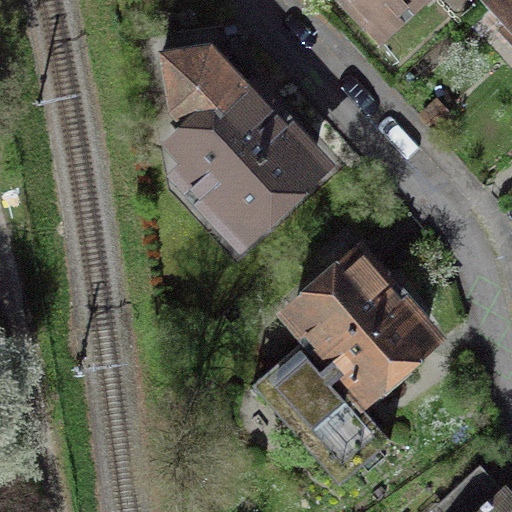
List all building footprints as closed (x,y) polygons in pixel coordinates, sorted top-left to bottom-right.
[(358,0),(383,26),(410,0),(358,0)] [(511,0),(494,0),(511,18),(511,29),(511,30),(511,0)] [(315,159),(211,46),(162,53),(173,110),(193,131),(179,144),(197,164),(185,175),(237,231),(315,159)] [(424,315),(449,293),(361,194),(336,217),(424,315)] [(360,255),(291,314),(333,362),(328,367),(303,340),(265,373),(352,472),(390,439),(335,376),(340,371),(358,391),(363,386),(375,400),(408,372),(396,358),(427,331),(360,255)] [(511,511),(511,497),(506,491),(499,497),(474,470),(439,503),(447,511),(511,511)]
